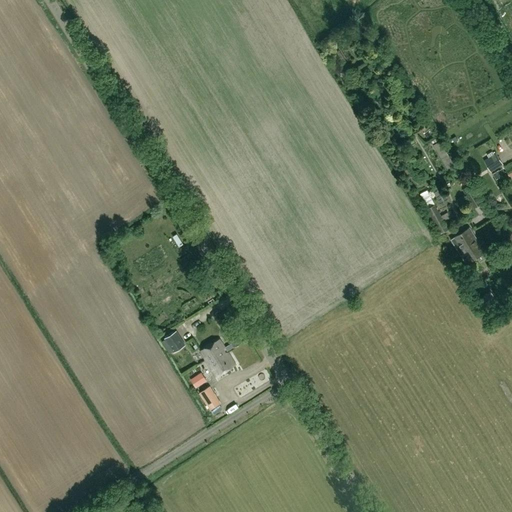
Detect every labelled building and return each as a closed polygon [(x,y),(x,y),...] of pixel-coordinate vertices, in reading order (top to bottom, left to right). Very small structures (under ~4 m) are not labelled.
[(490,173),(503,165),(495,153),(483,161),(490,173)] [(511,161),(504,166),(507,171),(503,174),(507,179),(509,178),(510,179),(511,177),(511,161)] [(462,190),(473,209),(482,204),(470,185),(462,190)] [(426,190),(420,192),(424,201),(429,199),(426,190)] [(447,213),(441,216),(435,205),(426,209),(440,234),(448,230),(443,220),(448,219),(448,220),(450,219),(447,213)] [(146,222),(141,226),(146,233),(151,229),(146,222)] [(484,254),(479,246),(468,229),(451,240),(466,264),(469,262),(470,263),(484,254)] [(484,295),(479,299),(488,312),(489,312),(491,315),(499,311),(496,306),(495,307),(493,305),(491,306),(484,295)] [(210,307),(200,312),(203,317),(212,312),(210,307)] [(191,317),(194,323),(201,319),(198,313),(191,317)] [(175,331),(162,340),(172,354),(185,346),(175,331)] [(220,339),(200,351),(216,377),(235,365),(227,351),(234,347),(234,348),(242,343),(236,331),(227,336),(232,344),(225,348),(220,339)] [(201,372),(190,379),(196,388),(207,381),(201,372)] [(211,390),(201,396),(210,410),(220,403),(211,390)]
